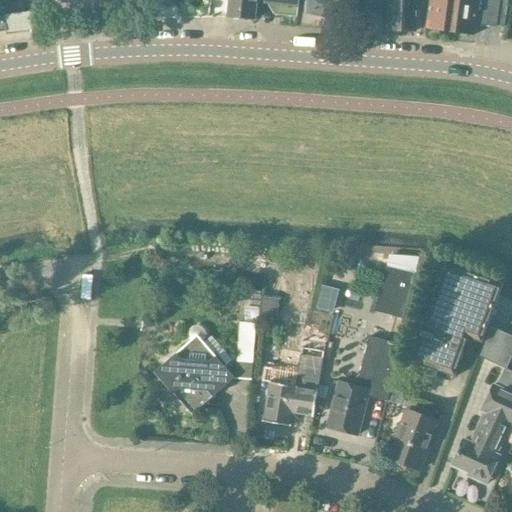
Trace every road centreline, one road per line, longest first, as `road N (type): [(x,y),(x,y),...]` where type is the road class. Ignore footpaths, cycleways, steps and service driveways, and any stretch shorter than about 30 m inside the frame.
road 1 (tertiary): [(0,67),(173,50),(448,67),(511,80)]
road 2 (residential): [(242,467),(333,478),(423,511)]
road 3 (residential): [(62,456),(80,272)]
road 4 (residential): [(62,456),(242,467)]
road 5 (unknown): [(410,507),(479,346)]
